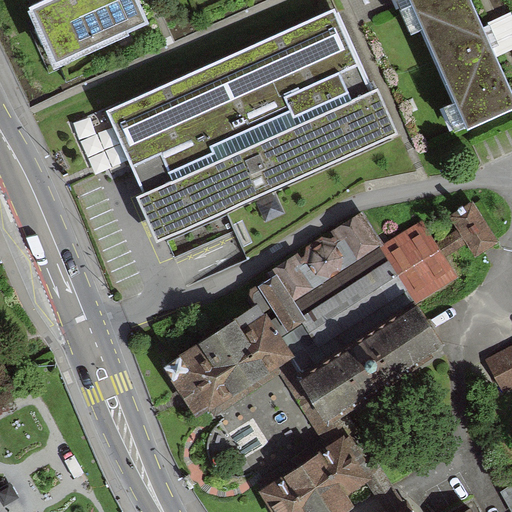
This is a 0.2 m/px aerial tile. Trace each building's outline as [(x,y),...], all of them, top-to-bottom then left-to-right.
[(134,0),(45,0),(25,9),(51,66),(146,24),(134,0)] [(511,110),(511,97),(468,0),(428,0),(412,7),(467,131),(511,110)] [(390,137),(331,11),(106,114),(135,177),(164,241),(390,137)] [(494,242),(471,204),(449,217),(471,256),(494,242)] [(320,444),(259,483),(277,511),(347,511),(350,511),(342,499),(374,478),(349,439),(362,430),(351,413),(445,354),(413,304),(458,276),(423,221),(381,247),(364,220),(247,294),(257,308),(165,366),(201,422),(275,374),(298,410),(320,444)] [(511,388),(511,347),(487,360),(504,393),(511,388)] [(470,511),(466,505),(455,511),(422,511),(416,500),(394,511),(470,511)]
